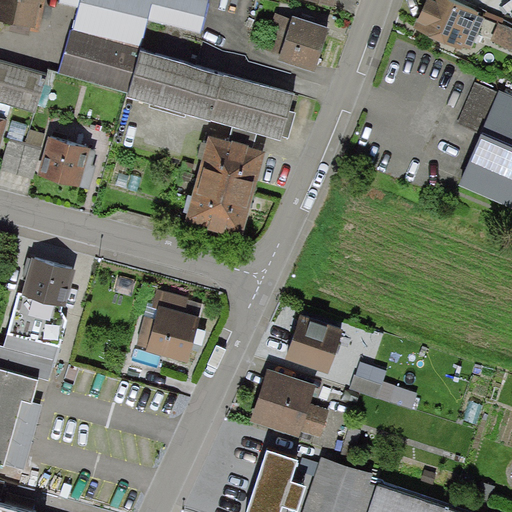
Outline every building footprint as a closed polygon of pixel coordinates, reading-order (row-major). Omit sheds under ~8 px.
[(0,0),(0,11),(40,20),(44,0),(0,0)] [(207,0),(58,0),(58,1),(76,6),(72,25),(140,44),(146,19),(201,32),(207,0)] [(454,0),(427,0),(417,23),(468,45),(483,12),(454,0)] [(327,25),(290,13),(289,16),(274,11),(262,48),(277,53),(276,58),(313,70),(327,25)] [(293,90),(70,28),(57,71),(124,90),(124,95),(278,139),(293,90)] [(0,58),(0,100),(36,111),(47,72),(0,58)] [(478,133),(459,177),(511,200),(511,97),(476,82),(458,125),(478,133)] [(50,134),(40,170),(87,183),(97,147),(50,134)] [(262,149),(210,135),(189,216),(241,230),(262,149)] [(53,342),(75,265),(28,252),(6,329),(53,342)] [(154,299),(141,345),(187,358),(201,312),(154,299)] [(340,326),(299,312),(285,354),(325,368),(340,326)] [(38,373),(0,362),(0,460),(13,464),(38,373)] [(314,386),(267,372),(254,415),(322,435),(331,406),(310,400),(314,386)] [(278,511),(298,456),(267,445),(243,511),(278,511)] [(302,511),(357,511),(371,473),(322,456),(302,511)] [(473,511),(379,480),(368,511),(473,511)] [(45,511),(46,511),(0,499),(0,511),(45,511)]
